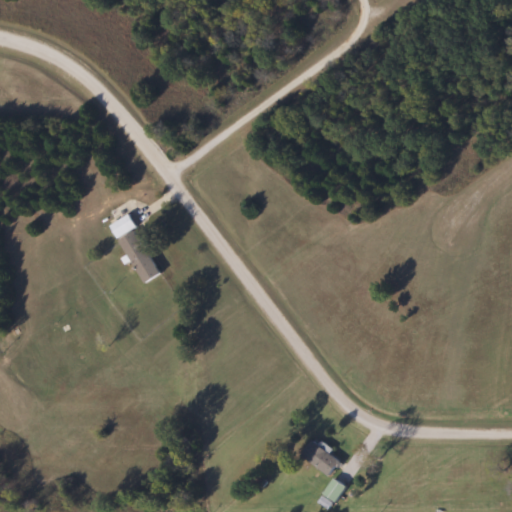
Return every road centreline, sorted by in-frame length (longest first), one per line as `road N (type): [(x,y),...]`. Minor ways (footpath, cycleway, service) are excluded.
road 1 (residential): [(0,34),(95,77),(339,395),(363,415),(439,435),(511,433)]
road 2 (residential): [(174,174),(374,22),(431,0)]
